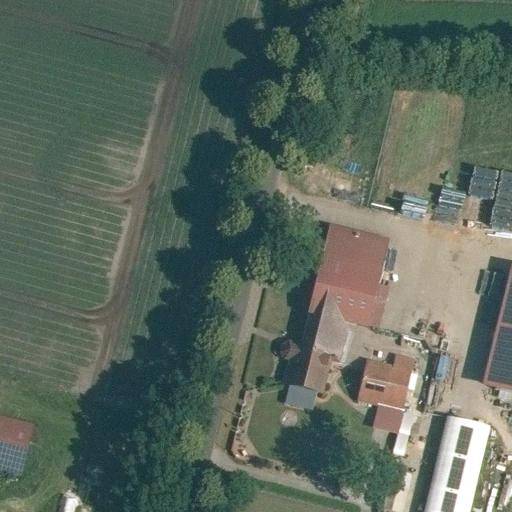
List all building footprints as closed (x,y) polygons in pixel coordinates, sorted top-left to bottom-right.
[(312,220),(270,386),(312,397),(332,320),(349,324),(371,235),(312,220)] [(511,261),(508,261),(476,380),(511,389),(511,261)] [(330,389),(379,406),(393,366),(344,349),(330,389)] [(0,474),(18,479),(31,426),(0,418),(0,474)] [(467,511),(487,429),(443,419),(421,511),(467,511)] [(390,511),(401,511),(410,474),(389,469),(380,510),(390,511)]
